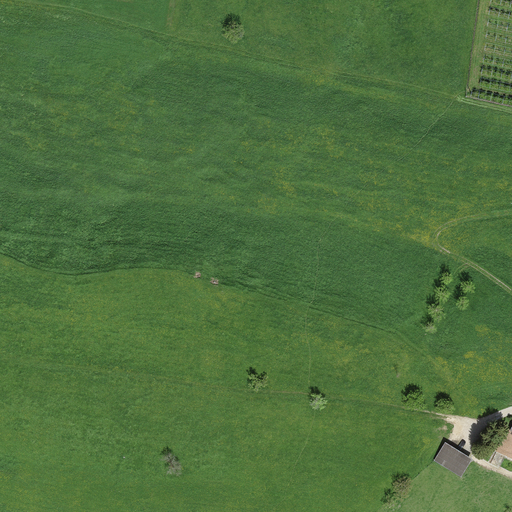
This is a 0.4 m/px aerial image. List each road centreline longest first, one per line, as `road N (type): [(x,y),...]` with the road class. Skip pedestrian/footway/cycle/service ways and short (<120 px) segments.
road 1 (track): [(511,294),(433,244),(454,223),(511,213)]
road 2 (track): [(320,399),(482,421)]
